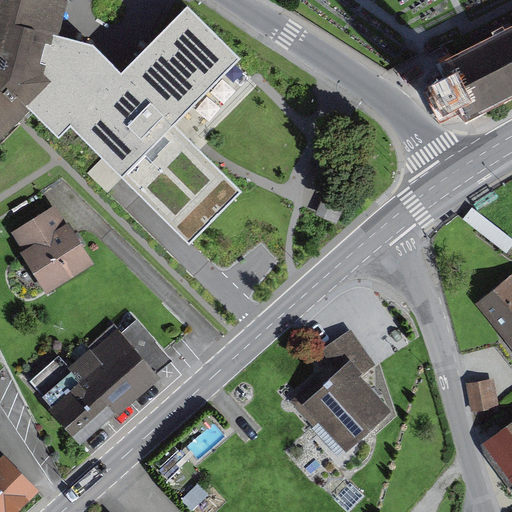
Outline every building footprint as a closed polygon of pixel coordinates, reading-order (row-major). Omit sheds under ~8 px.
[(77,0),(0,0),(0,154),(60,99),(62,86),(71,39),(77,0)] [(253,67),(198,10),(122,84),(79,41),(71,39),(62,86),(90,115),(82,123),(263,309),(330,244),(300,213),(283,229),(251,195),(260,187),(235,161),(225,171),(187,131),(253,67)] [(511,34),(447,67),(454,81),(438,89),(450,114),(466,106),(473,119),(511,99),(511,34)] [(103,270),(66,208),(23,233),(60,296),(103,270)] [(511,283),(483,310),(511,341),(511,283)] [(171,385),(125,335),(77,379),(90,392),(62,418),(96,454),(171,385)] [(379,361),(356,336),(333,356),(351,377),(314,409),(355,457),(399,418),(362,376),(379,361)] [(501,380),(474,384),(480,423),(507,419),(501,380)] [(511,430),(486,448),(511,486),(511,430)] [(21,511),(40,493),(5,457),(0,461),(0,511),(21,511)]
